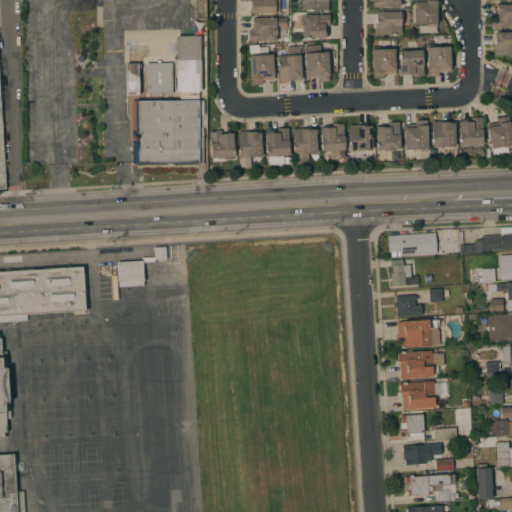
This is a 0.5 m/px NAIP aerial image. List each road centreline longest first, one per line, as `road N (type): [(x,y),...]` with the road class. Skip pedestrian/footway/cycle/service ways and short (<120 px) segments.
road 1 (secondary): [(353,202),(0,221)]
road 2 (residential): [(374,511),(353,202)]
road 3 (residential): [(471,76),(459,96),(231,101)]
road 4 (secondary): [(511,194),(353,202)]
